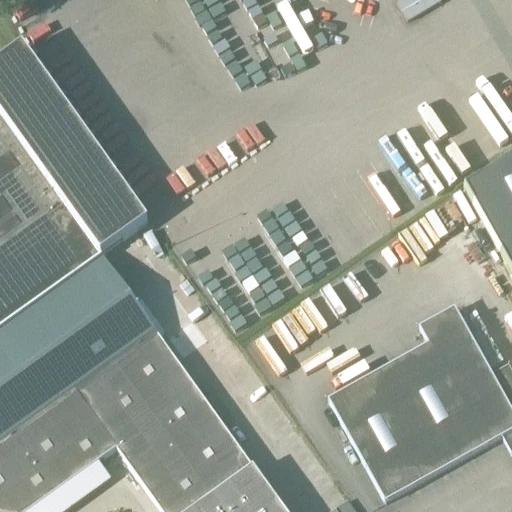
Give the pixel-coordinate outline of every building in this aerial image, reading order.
[(409,0),(394,9),(405,27),(439,7),(434,0),(409,0)] [(0,329),(101,259),(148,225),(23,50),(0,66),(0,329)] [(427,144),(417,151),(445,187),(455,179),(427,144)] [(511,167),(465,194),(511,277),(511,167)] [(135,307),(101,259),(0,329),(0,511),(31,511),(116,451),(159,511),(282,511),(158,340),(164,336),(140,303),(135,307)] [(329,404),(386,507),(502,442),(511,458),(511,457),(511,377),(508,370),(492,378),(454,313),(420,332),(429,348),(329,404)] [(497,346),(482,353),(490,372),(505,365),(497,346)] [(318,435),(308,442),(324,466),(334,459),(318,435)]
